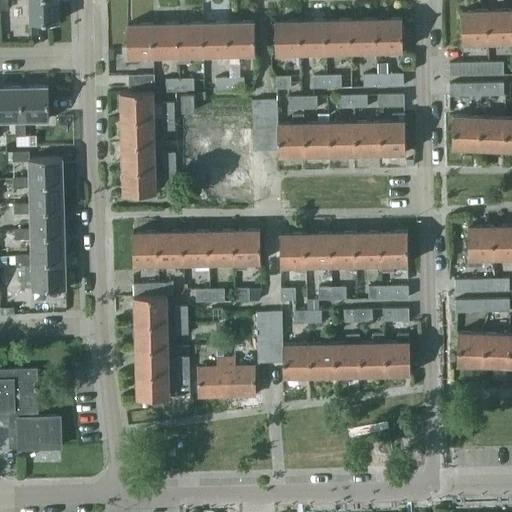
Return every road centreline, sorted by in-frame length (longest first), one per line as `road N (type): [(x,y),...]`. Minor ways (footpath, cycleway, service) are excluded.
road 1 (residential): [(433,485),(420,0)]
road 2 (residential): [(86,61),(102,332)]
road 3 (unclassified): [(245,496),(411,494),(433,485)]
road 4 (residential): [(102,332),(113,495)]
road 5 (unclassified): [(113,495),(245,496)]
